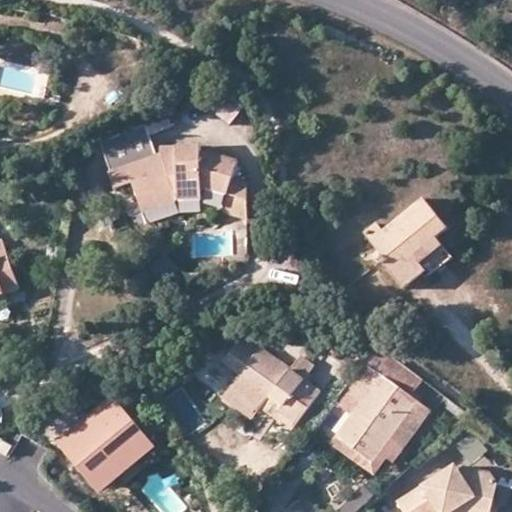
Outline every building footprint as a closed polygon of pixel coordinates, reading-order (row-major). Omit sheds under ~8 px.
[(254,104),(237,95),(210,104),(236,126),(254,104)] [(173,117),(150,125),(154,134),(176,126),(173,117)] [(139,187),(145,205),(158,200),(162,213),(179,206),(207,206),(207,193),(215,191),(235,196),(238,181),(243,162),(216,155),(202,156),(202,148),(179,149),(179,155),(167,155),(161,157),(154,134),(150,125),(103,142),(114,173),(112,174),(119,194),(139,187)] [(252,185),(238,181),(235,196),(231,213),(251,218),(252,185)] [(158,200),(145,205),(149,218),(162,213),(158,200)] [(420,257),(439,240),(450,230),(427,202),(388,234),(382,226),(371,235),(389,258),(385,262),(408,290),(426,275),(430,280),(436,276),(420,257)] [(455,260),(439,240),(420,257),(436,276),(455,260)] [(0,254),(0,300),(23,292),(7,251),(0,254)] [(242,376),(235,386),(265,409),(275,396),(293,408),(283,422),(296,432),(325,393),(310,381),(318,370),(303,359),(293,371),(245,337),(226,364),(242,376)] [(425,382),(380,348),(367,366),(370,368),(413,399),(425,382)] [(413,399),(370,368),(351,394),(367,405),(356,420),(344,439),(376,462),(404,423),(418,402),(413,399)] [(265,409),(235,386),(227,397),(257,420),(265,409)] [(356,420),(367,405),(351,394),(340,409),(356,420)] [(275,396),(265,409),(283,422),(293,408),(275,396)] [(432,412),(418,402),(404,423),(417,433),(432,412)] [(151,447),(117,409),(88,434),(82,427),(63,444),(78,462),(83,458),(106,485),(151,447)] [(397,461),(417,433),(404,423),(376,462),(344,439),(338,447),(377,475),(390,456),(397,461)] [(3,440),(0,445),(0,451),(10,457),(15,448),(3,440)] [(101,489),(106,485),(83,458),(78,462),(101,489)] [(407,511),(455,511),(464,506),(487,511),(493,511),(497,490),(487,477),(456,471),(403,504),(407,511)] [(362,511),(375,500),(367,491),(345,511),(362,511)]
